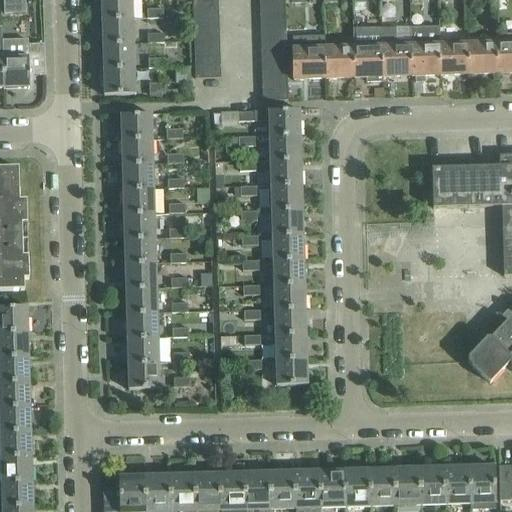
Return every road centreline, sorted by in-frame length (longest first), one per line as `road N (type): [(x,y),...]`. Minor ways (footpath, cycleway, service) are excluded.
road 1 (residential): [(354,427),(345,155),(351,133),(371,123),(511,117)]
road 2 (unclassified): [(77,433),(69,133)]
road 3 (residential): [(77,433),(354,427)]
road 4 (residential): [(354,427),(511,423)]
road 5 (unclassified): [(69,133),(65,0)]
